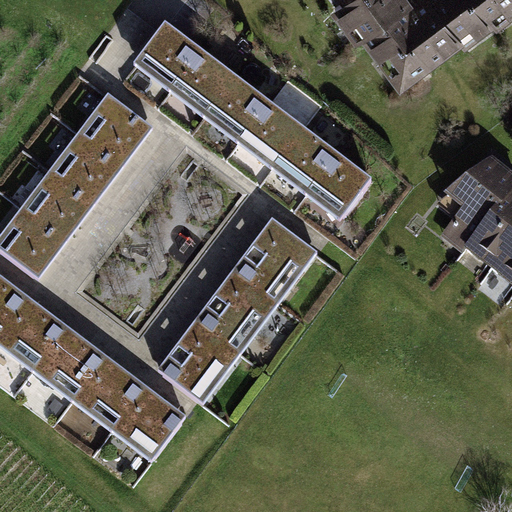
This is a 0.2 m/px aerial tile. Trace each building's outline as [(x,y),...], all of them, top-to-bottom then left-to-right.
[(415,0),(342,0),(335,5),(398,88),(464,42),(432,0),(415,0)] [(511,0),(432,0),(464,42),(511,6),(511,0)] [(169,101),(203,58),(165,30),(132,73),(169,101)] [(203,127),(235,83),(203,58),(169,101),(203,127)] [(237,152),(269,109),(235,83),(203,127),(237,152)] [(104,103),(76,140),(121,176),(150,138),(104,103)] [(271,178),(303,134),(269,109),(237,152),(271,178)] [(304,203),(336,160),(303,134),(271,178),(304,203)] [(76,140),(47,178),(92,214),(121,176),(76,140)] [(372,187),(336,160),(304,203),(339,230),(372,187)] [(443,236),(468,256),(511,198),(511,175),(492,161),(442,197),(461,213),(443,236)] [(47,178),(16,218),(61,254),(92,214),(47,178)] [(495,277),(511,256),(511,198),(468,256),(495,277)] [(61,254),(16,218),(0,239),(0,267),(33,292),(61,254)] [(231,279),(278,315),(319,263),(271,227),(231,279)] [(511,289),(511,256),(495,277),(511,289)] [(278,315),(231,279),(193,329),(240,365),(278,315)] [(0,340),(23,310),(0,292),(0,340)] [(0,366),(27,387),(62,340),(23,310),(0,340),(0,366)] [(240,365),(193,329),(156,377),(204,413),(240,365)] [(67,417),(102,370),(62,340),(27,387),(67,417)] [(107,447),(142,400),(102,370),(67,417),(107,447)] [(142,400),(107,447),(146,477),(182,430),(142,400)]
